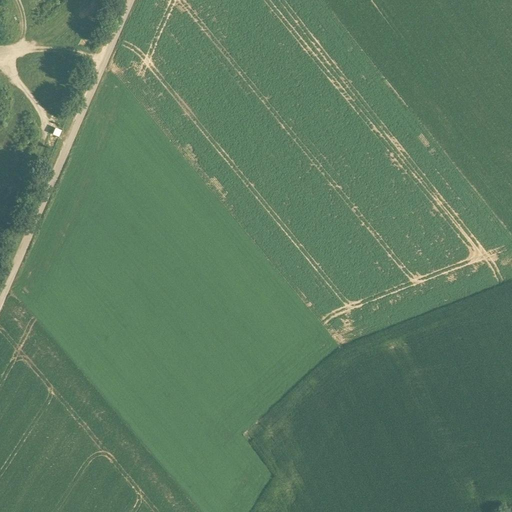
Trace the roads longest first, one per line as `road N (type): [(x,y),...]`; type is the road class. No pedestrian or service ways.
road 1 (unclassified): [(129,0),(0,303)]
road 2 (track): [(19,51),(6,59),(39,107),(43,139),(0,229)]
